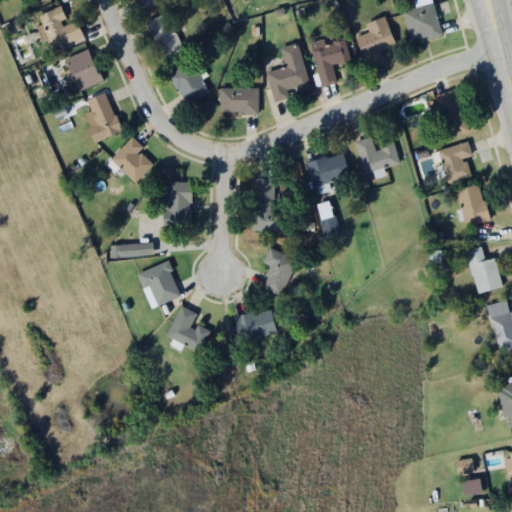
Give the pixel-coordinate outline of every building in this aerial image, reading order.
[(63,0),(40,10),(53,43),(87,28),(81,13),(64,20),(62,15),(69,12),(63,0)] [(135,0),(141,11),(165,0),(164,0),(135,0)] [(425,0),(404,7),(413,34),(428,29),(429,33),(446,28),(436,0),(425,0)] [(144,16),(163,54),(188,41),(169,3),(144,16)] [(367,17),(370,25),(356,31),(364,50),(398,36),(387,9),(367,17)] [(310,36),(323,78),(341,73),(335,56),(353,51),(347,32),(327,38),(325,32),(310,36)] [(281,41),(286,58),(265,65),(275,94),(313,82),(299,36),(281,41)] [(67,51),(80,84),(109,73),(95,40),(67,51)] [(182,55),(173,79),(208,93),(217,69),(182,55)] [(222,81),(222,104),(236,104),(236,107),(259,107),(259,82),(222,81)] [(442,89),(447,106),(421,114),(428,139),(479,123),(466,82),(442,89)] [(88,93),(98,116),(89,120),(96,136),(132,120),(125,104),(116,109),(106,86),(88,93)] [(354,134),(364,167),(403,155),(394,125),(381,129),(384,140),(378,142),(374,128),(354,134)] [(133,128),(112,153),(142,179),(159,159),(143,145),(147,141),(133,128)] [(440,143),(450,176),(475,169),(471,154),(465,156),(464,151),(473,149),(469,135),(440,143)] [(306,156),(315,181),(352,168),(345,146),(329,152),(328,148),(306,156)] [(258,172),(259,197),(253,198),(254,224),(290,224),(289,171),(258,172)] [(164,176),(164,206),(197,206),(197,176),(164,176)] [(457,183),(468,223),(495,215),(490,195),(485,196),(480,177),(457,183)] [(341,235),(333,215),(317,221),(324,241),(341,235)] [(112,240),(113,253),(156,249),(155,236),(112,240)] [(466,243),(479,287),(505,279),(496,249),(487,252),(483,238),(466,243)] [(270,241),(263,256),(269,259),(265,268),(268,269),(263,280),(285,291),(302,257),(270,241)] [(137,268),(143,281),(149,279),(156,297),(181,288),(167,255),(137,268)] [(487,297),(500,348),(511,345),(511,305),(508,292),(487,297)] [(182,299),(168,330),(200,345),(209,327),(194,320),(200,308),(182,299)] [(233,309),(240,336),(280,325),(273,299),(233,309)] [(511,377),(496,382),(504,411),(509,410),(511,420),(511,377)] [(472,472),(470,459),(455,462),(457,476),(472,472)]
